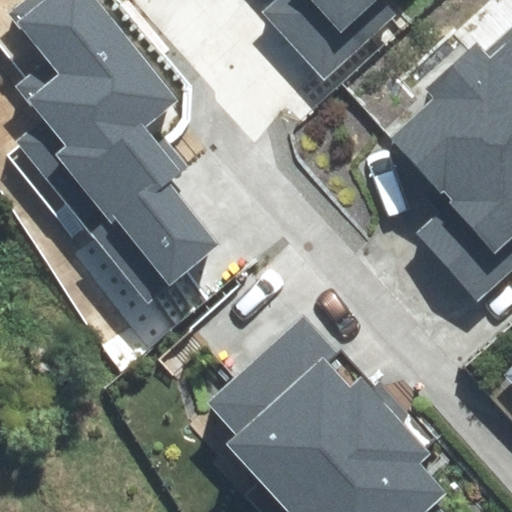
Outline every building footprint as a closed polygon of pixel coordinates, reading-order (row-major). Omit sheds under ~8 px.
[(97,0),(26,0),(14,10),(61,69),(33,92),(77,146),(62,158),(174,295),(228,252),(177,188),(194,174),(155,126),(182,104),(97,0)] [(282,0),(267,15),(327,77),(394,14),(381,0),(282,0)] [(475,35),(419,82),(434,100),(391,136),(449,204),(419,229),(475,295),(511,263),(511,44),(495,58),(475,35)] [(307,313),(208,400),(237,433),(228,454),(280,511),(450,511),(445,506),(461,492),(432,460),(440,452),(366,369),(353,380),(331,356),(339,349),(307,313)] [(511,367),(502,378),(511,388),(511,367)]
